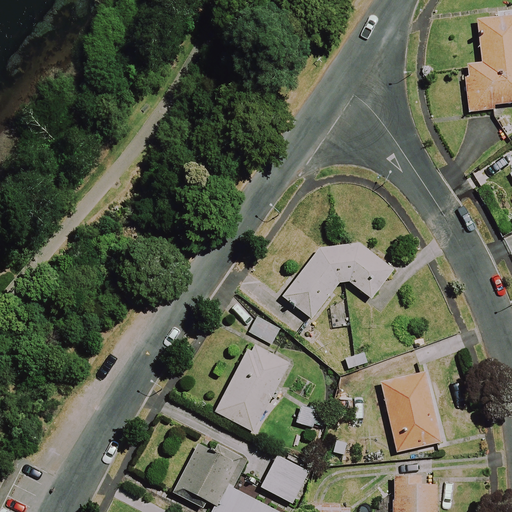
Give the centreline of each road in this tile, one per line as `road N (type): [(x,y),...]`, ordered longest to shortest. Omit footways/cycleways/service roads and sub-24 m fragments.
road 1 (residential): [(59,511),(114,415),(339,82)]
road 2 (residential): [(339,82),(366,103),(436,201),(511,358)]
